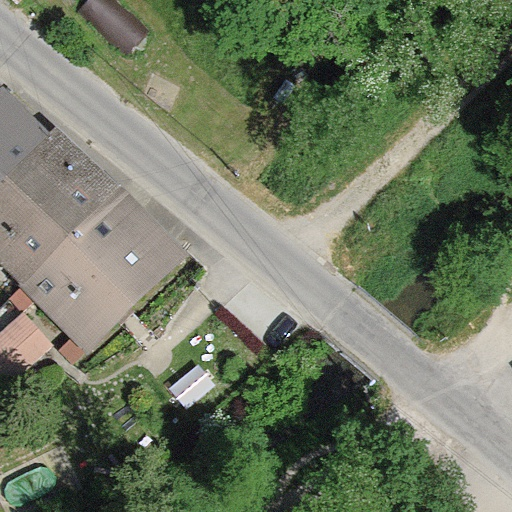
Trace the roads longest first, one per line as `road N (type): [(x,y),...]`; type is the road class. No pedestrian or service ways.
road 1 (unclassified): [(0,46),(511,463)]
road 2 (track): [(511,62),(477,103),(276,271)]
road 3 (track): [(265,511),(441,405),(511,332)]
